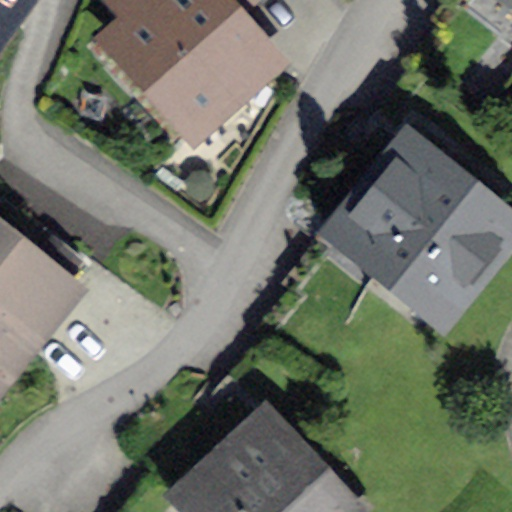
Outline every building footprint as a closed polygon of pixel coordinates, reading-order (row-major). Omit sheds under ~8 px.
[(0,0),(0,23),(16,0),(0,0)] [(167,0),(122,41),(195,123),(263,63),(224,20),(246,0),(167,0)] [(385,265),(448,187),(409,155),(346,234),(385,265)] [(385,265),(440,309),(503,231),(448,187),(385,265)] [(0,371),(60,297),(0,248),(0,371)] [(266,431),(192,500),(203,511),(251,511),(299,467),(266,431)] [(340,511),(299,467),(251,511),(340,511)]
